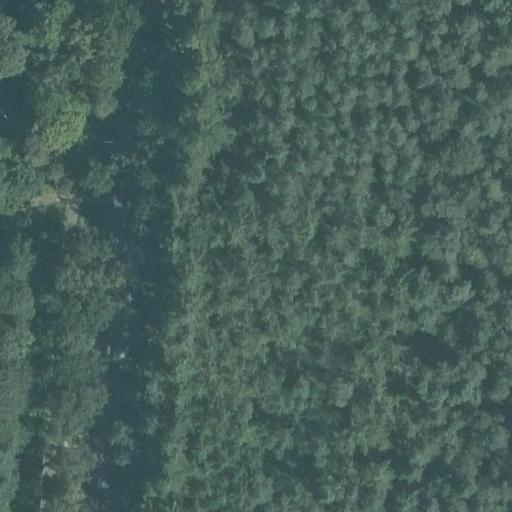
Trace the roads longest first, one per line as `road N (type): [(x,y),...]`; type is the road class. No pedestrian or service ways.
road 1 (track): [(374,511),(416,0)]
road 2 (secondary): [(94,511),(135,0)]
road 3 (track): [(119,196),(0,211)]
